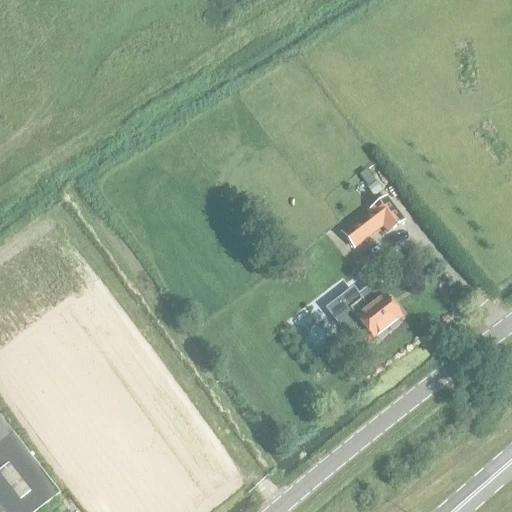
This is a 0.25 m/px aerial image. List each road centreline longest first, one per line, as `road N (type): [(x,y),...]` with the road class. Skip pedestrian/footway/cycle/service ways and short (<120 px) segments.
road 1 (track): [(0,255),(46,217),(65,215),(281,506)]
road 2 (unclassified): [(275,511),(511,322)]
